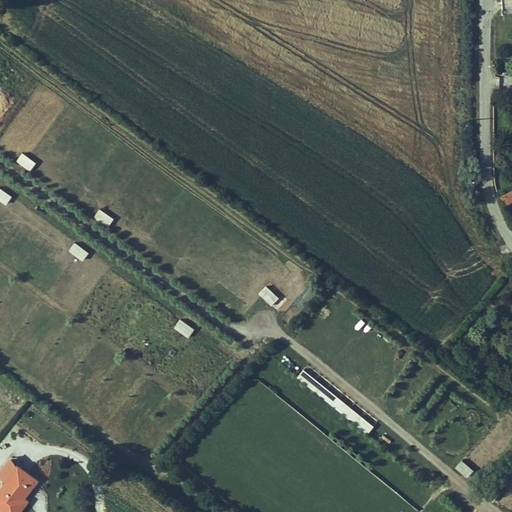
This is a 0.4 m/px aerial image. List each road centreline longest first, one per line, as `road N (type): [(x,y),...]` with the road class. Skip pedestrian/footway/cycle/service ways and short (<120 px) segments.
road 1 (track): [(511,411),(0,40)]
road 2 (residential): [(484,0),(486,185),(511,237)]
